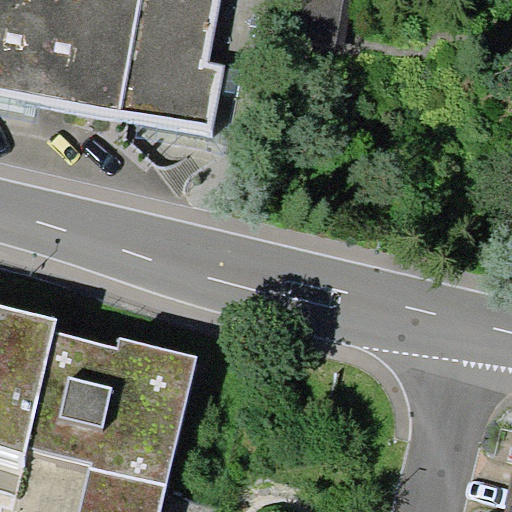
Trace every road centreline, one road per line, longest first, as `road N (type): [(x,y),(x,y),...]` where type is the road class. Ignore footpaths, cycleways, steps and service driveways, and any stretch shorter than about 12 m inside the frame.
road 1 (primary): [(468,321),(0,212)]
road 2 (residential): [(423,511),(468,321)]
